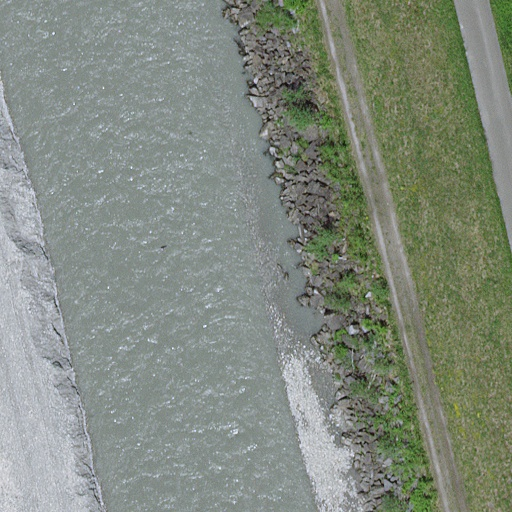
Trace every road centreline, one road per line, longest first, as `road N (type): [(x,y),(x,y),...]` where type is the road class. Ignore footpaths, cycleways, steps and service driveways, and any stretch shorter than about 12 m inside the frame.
road 1 (track): [(447,511),(321,0)]
road 2 (track): [(474,0),(511,159)]
